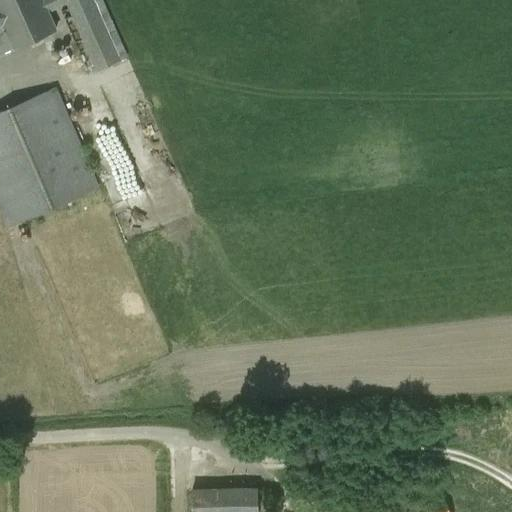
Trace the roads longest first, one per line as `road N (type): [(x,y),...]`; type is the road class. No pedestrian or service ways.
road 1 (residential): [(293,511),(249,466),(212,445),(149,434),(0,439)]
road 2 (track): [(511,482),(470,460),(419,454),(249,466)]
